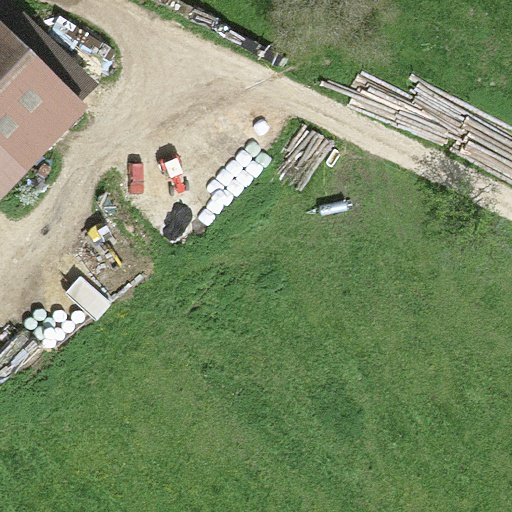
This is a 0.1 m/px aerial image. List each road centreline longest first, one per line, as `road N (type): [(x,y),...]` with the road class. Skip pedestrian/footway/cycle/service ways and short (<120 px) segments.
road 1 (track): [(511,203),(76,2)]
road 2 (track): [(181,47),(0,285)]
